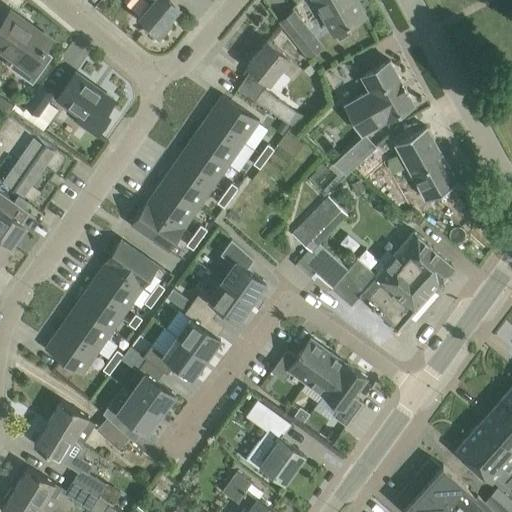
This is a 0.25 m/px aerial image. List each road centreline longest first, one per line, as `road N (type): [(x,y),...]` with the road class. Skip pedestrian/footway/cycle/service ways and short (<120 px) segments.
road 1 (residential): [(170,454),(294,289),(419,389)]
road 2 (residential): [(0,344),(22,295),(168,98)]
road 3 (tertiary): [(511,182),(406,0)]
road 4 (tertiary): [(419,389),(511,266)]
road 5 (residential): [(168,98),(54,0)]
road 6 (tertiary): [(333,511),(419,389)]
road 7 (residential): [(168,98),(245,0)]
